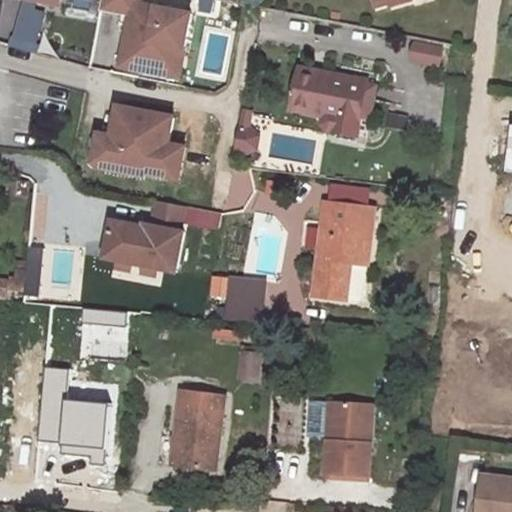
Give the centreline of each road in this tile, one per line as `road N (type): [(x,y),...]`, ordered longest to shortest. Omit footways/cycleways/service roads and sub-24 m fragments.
road 1 (residential): [(0,494),(181,511)]
road 2 (track): [(246,30),(217,168)]
